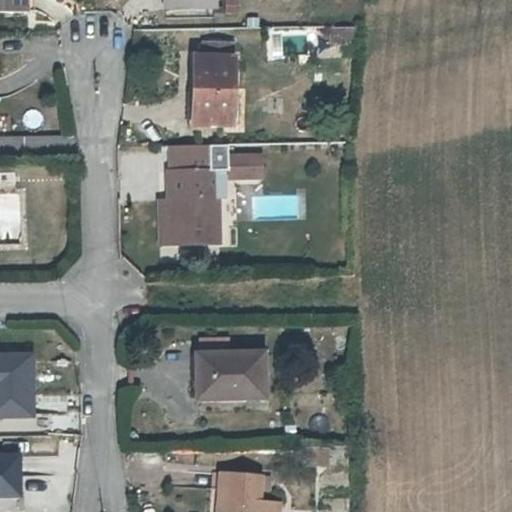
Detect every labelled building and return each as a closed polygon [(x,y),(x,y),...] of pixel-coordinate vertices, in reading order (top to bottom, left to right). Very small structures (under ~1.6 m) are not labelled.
[(0,0),(0,9),(20,10),(20,0),(0,0)] [(167,0),(168,10),(212,8),(211,0),(167,0)] [(348,28),(327,29),(327,43),(349,42),(348,28)] [(227,56),(191,58),(193,124),(228,123),(227,56)] [(213,169),(213,144),(172,145),(172,173),(168,173),(169,199),(170,243),(223,242),(221,198),(227,197),(226,169),(213,169)] [(255,172),(255,156),(232,156),(232,176),(255,176),(255,172)] [(255,172),(266,172),(267,156),(255,156),(255,172)] [(170,243),(169,199),(157,200),(158,244),(170,243)] [(257,357),(191,359),(192,402),(257,401),(257,357)] [(0,420),(27,421),(27,359),(0,358),(0,420)] [(327,450),(316,449),(315,465),(327,465),(327,450)] [(0,458),(0,497),(17,498),(17,458),(0,458)] [(226,511),(229,481),(221,481),(219,511),(226,511)] [(261,483),(229,481),(226,511),(276,511),(277,508),(260,508),(260,498),(269,499),(269,485),(261,484),(261,483)]
